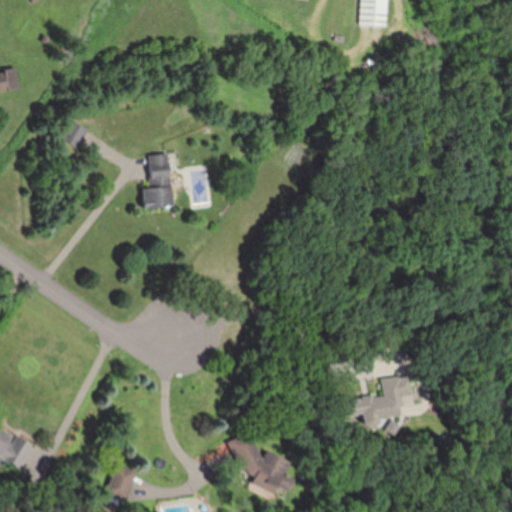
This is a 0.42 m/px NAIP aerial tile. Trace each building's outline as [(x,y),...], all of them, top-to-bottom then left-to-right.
[(388,27),(387,0),(361,0),(361,27),(388,27)] [(0,92),(18,90),(15,70),(0,71),(0,92)] [(58,141),(77,151),(88,131),(69,121),(58,141)] [(142,189),(143,209),(173,207),(171,186),(170,186),(168,155),(148,157),(150,189),(142,189)] [(400,417),(395,400),(412,395),(406,376),(378,384),(381,394),(356,401),(363,427),(400,417)] [(30,445),(0,426),(0,459),(16,469),(30,445)] [(264,452),(244,444),(234,467),(251,474),(245,487),(271,497),(275,488),(286,492),(291,480),(282,476),(288,461),(264,452)] [(136,477),(117,464),(98,492),(117,505),(136,477)]
